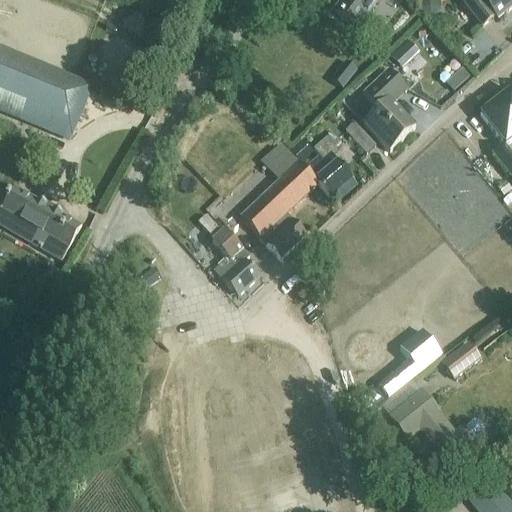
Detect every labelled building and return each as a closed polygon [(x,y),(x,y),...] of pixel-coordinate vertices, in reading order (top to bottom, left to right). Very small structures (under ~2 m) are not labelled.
[(346,0),(335,14),(356,31),(379,0),(346,0)] [(511,0),(470,0),(463,6),(483,31),(496,21),(497,23),(511,10),(511,0)] [(0,111),(70,141),(91,89),(0,51),(0,111)] [(346,88),(361,74),(352,65),(337,79),(346,88)] [(363,128),(389,156),(415,132),(392,108),(407,93),(388,74),(363,98),(378,114),(363,128)] [(511,94),(480,118),(503,148),(504,147),(505,149),(511,143),(511,94)] [(376,148),(355,125),(345,134),(366,157),(376,148)] [(304,173),(318,187),(329,199),(351,179),(330,157),(336,151),(325,140),(312,152),(319,159),(304,173)] [(265,141),(236,167),(247,179),(275,152),(265,141)] [(492,156),(511,181),(511,157),(505,149),(504,147),(503,148),(492,156)] [(241,222),(260,242),(285,218),(318,187),(304,173),(299,167),(241,222)] [(0,193),(0,230),(62,266),(82,231),(13,192),(9,199),(0,193)] [(260,242),(259,243),(279,264),(305,239),(285,218),(260,242)] [(219,235),(205,220),(198,227),(212,242),(219,235)] [(225,234),(212,245),(226,260),(217,268),(221,272),(216,276),(224,285),(224,284),(238,299),(259,281),(245,265),(249,261),(225,234)] [(300,300),(305,305),(316,295),(311,290),(300,300)] [(409,365),(378,390),(388,402),(441,359),(421,335),(399,352),(409,365)] [(471,348),(444,369),(455,383),(481,362),(471,348)] [(235,355),(177,379),(185,401),(201,394),(200,393),(231,380),(227,370),(239,365),(235,355)] [(421,394),(389,420),(408,443),(419,433),(451,473),(472,456),(469,453),(476,447),(474,445),(484,437),(485,433),(478,425),(474,425),(464,433),(462,430),(455,436),(421,394)] [(158,451),(161,469),(193,462),(179,397),(167,400),(177,447),(158,451)] [(190,407),(188,423),(200,424),(203,409),(190,407)] [(289,440),(289,427),(269,426),(268,438),(289,440)] [(511,511),(511,509),(490,482),(468,502),(475,511),(511,511)]
